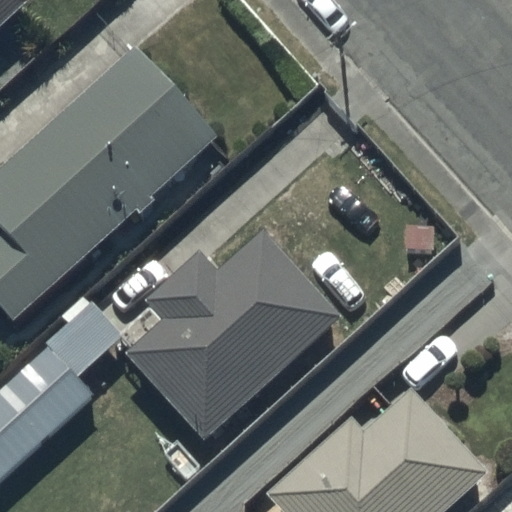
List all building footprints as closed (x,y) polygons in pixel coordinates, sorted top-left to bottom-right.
[(12,0),(0,0),(0,51),(33,22),(12,0)] [(0,262),(0,326),(15,343),(221,158),(141,69),(0,194),(0,241),(10,253),(0,262)] [(129,374),(207,461),(344,337),(264,249),(221,288),(205,270),(147,321),(152,327),(124,352),(123,353),(136,367),(129,374)] [(50,363),(0,407),(0,497),(96,410),(80,392),(123,353),(124,352),(94,318),(47,360),(50,363)] [(353,437),(269,511),(468,511),(490,493),(412,406),(364,450),(353,437)]
